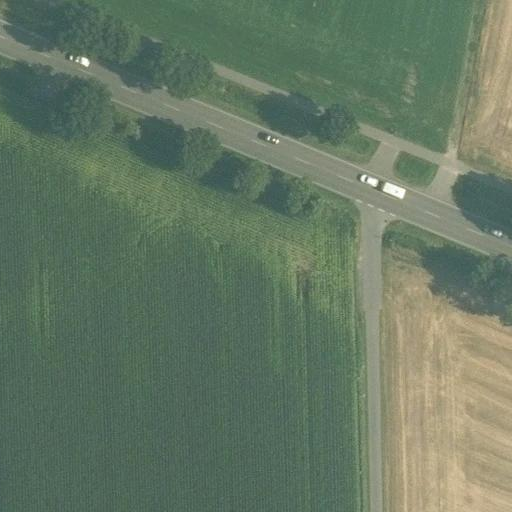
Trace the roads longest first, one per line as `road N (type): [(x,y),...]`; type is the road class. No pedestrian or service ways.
road 1 (primary): [(511,247),(0,37)]
road 2 (track): [(374,511),(368,228),(379,193)]
road 3 (track): [(432,214),(473,66),(482,0)]
